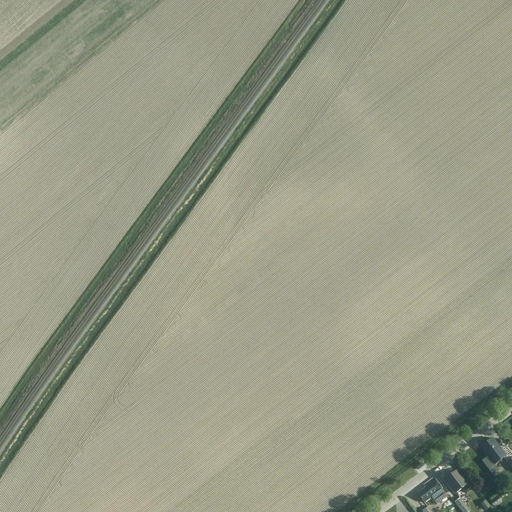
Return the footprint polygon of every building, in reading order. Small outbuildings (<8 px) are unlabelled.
[(481,447),(488,457),(482,461),(492,475),(498,470),(494,465),(506,456),(492,438),(481,447)] [(445,480),(456,493),(462,488),(465,492),(474,485),(465,474),(460,478),(456,472),(445,480)] [(448,496),(444,491),(434,478),(424,485),(426,488),(418,494),(424,502),(431,497),(437,504),(448,496)] [(502,499),(511,492),(508,488),(499,495),(502,499)] [(498,496),(490,502),(494,506),(501,501),(498,496)] [(468,511),(470,511),(460,498),(454,502),(461,511),(468,511)] [(491,507),(485,500),(480,504),(485,511),(491,507)]
